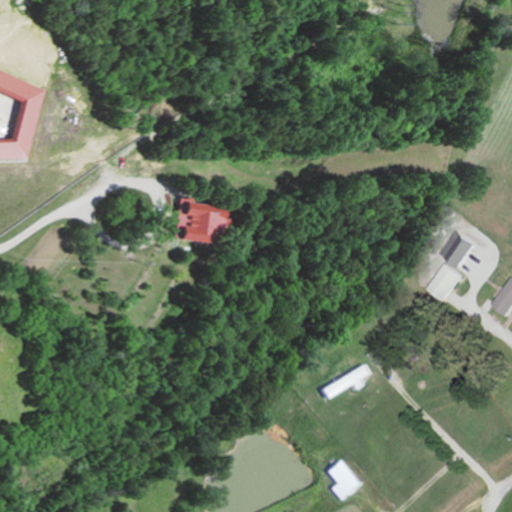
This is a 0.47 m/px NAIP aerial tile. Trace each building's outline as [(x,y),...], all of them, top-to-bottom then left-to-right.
[(0,142),(0,159),(26,159),(26,154),(30,144),(29,138),(36,120),(35,111),(44,87),(0,72),(0,93),(19,100),(19,115),(10,142),(0,142)] [(171,239),(205,243),(206,231),(218,232),(220,212),(175,207),(171,239)] [(461,268),(480,246),(461,231),(443,253),(461,268)] [(431,289),(447,301),(466,276),(449,264),(431,289)] [(509,317),(511,313),(511,283),(494,305),(509,317)] [(322,388),(328,399),(354,385),(357,390),(367,385),(363,379),(372,374),(367,365),(322,388)] [(338,484),(332,489),(343,501),(363,485),(343,460),(328,472),(338,484)]
